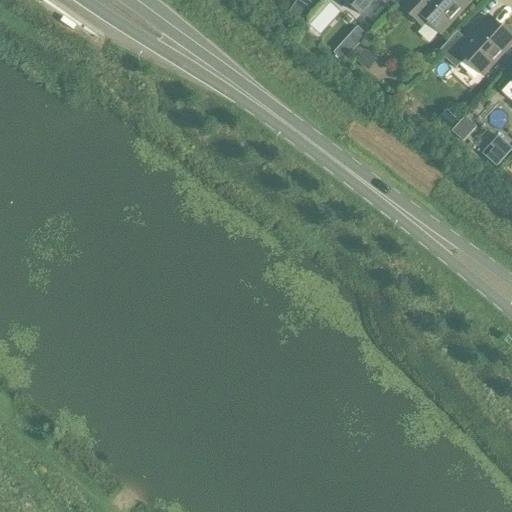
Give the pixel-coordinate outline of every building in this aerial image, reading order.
[(317,0),(299,0),(295,7),(306,16),(317,0)] [(343,0),(360,16),(374,0),(343,0)] [(439,35),(470,1),(469,0),(404,0),(398,7),(421,28),(426,23),(439,35)] [(332,1),(309,25),(319,34),(342,10),(332,1)] [(481,75),(511,41),(511,39),(489,19),(468,42),(457,33),(438,53),(456,69),(465,60),(481,75)] [(344,57),(365,34),(358,27),(337,50),(344,57)] [(355,62),(369,72),(378,60),(364,50),(355,62)] [(447,112),(439,120),(449,130),(457,122),(447,112)] [(511,151),(511,149),(498,137),(490,146),(493,149),(485,158),(497,168),(511,151)]
